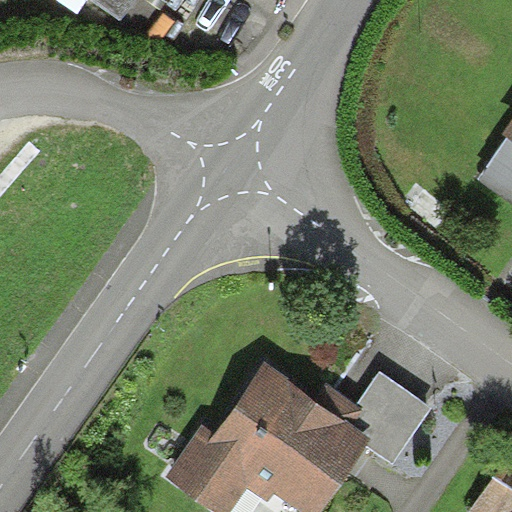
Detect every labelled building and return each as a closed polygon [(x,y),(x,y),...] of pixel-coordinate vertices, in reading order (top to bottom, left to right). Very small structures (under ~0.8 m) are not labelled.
[(89,0),(124,24),(141,0),(89,0)] [(511,124),(501,139),(505,142),(511,147),(511,124)] [(511,204),(511,147),(505,142),(478,180),(511,204)] [(321,386),(264,347),(213,421),(202,414),(166,467),(228,509),(249,479),(268,492),(276,479),(313,504),(364,430),(371,419),(356,409),(363,400),(357,395),(328,376),(321,386)] [(381,362),(357,395),(363,400),(356,409),(371,419),(364,430),(393,450),(431,396),(381,362)] [(511,511),(511,446),(469,511),(471,511),(511,511)]
